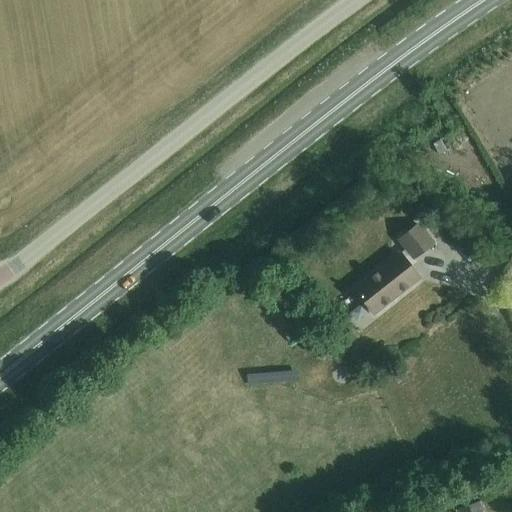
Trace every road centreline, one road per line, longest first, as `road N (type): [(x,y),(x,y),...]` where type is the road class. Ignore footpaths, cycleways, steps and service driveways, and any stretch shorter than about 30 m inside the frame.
road 1 (primary): [(0,377),(382,70),(488,0)]
road 2 (unclassified): [(0,278),(352,0)]
